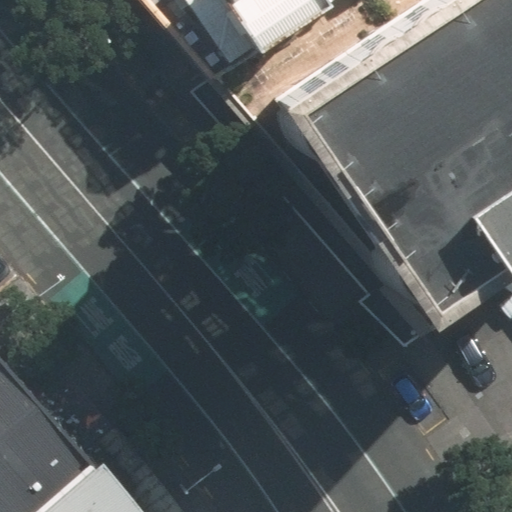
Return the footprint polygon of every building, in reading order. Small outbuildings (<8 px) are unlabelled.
[(316,0),(138,0),(206,74),(316,0)] [(511,0),(384,0),(256,89),(407,304),(473,258),(490,282),(511,266),(511,0)] [(0,511),(26,511),(88,458),(0,357),(0,511)] [(26,511),(133,511),(88,458),(26,511)] [(511,511),(511,485),(482,500),(489,511),(511,511)]
